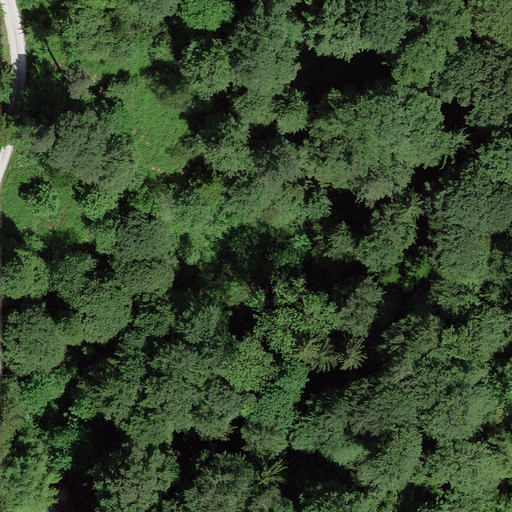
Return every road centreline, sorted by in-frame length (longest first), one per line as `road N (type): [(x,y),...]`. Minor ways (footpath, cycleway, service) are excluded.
road 1 (track): [(0,354),(40,454),(52,511)]
road 2 (track): [(8,0),(19,79),(0,161)]
